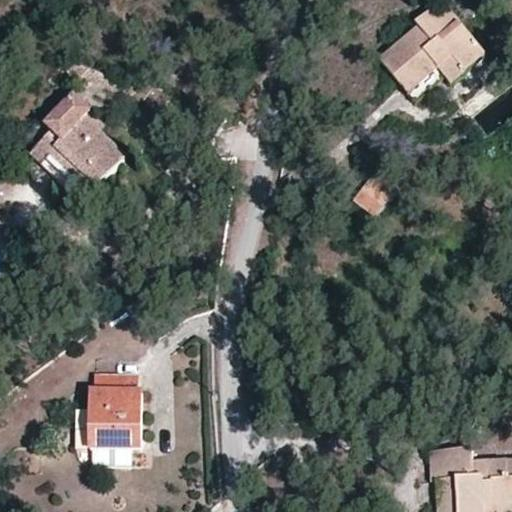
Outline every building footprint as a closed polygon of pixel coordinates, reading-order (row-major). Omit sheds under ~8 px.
[(452,64),(464,79),(487,62),(444,7),(419,27),(422,30),(381,62),(409,98),(452,64)] [(451,89),(464,79),(452,64),(409,98),(416,107),(447,83),(451,89)] [(74,67),(68,74),(77,84),(82,80),(86,71),(74,67)] [(100,87),(103,77),(86,71),(82,80),(100,87)] [(126,159),(98,132),(83,119),(88,113),(73,98),(45,127),(51,133),(30,155),(41,165),(49,156),(69,174),(93,196),(126,159)] [(88,113),(83,119),(98,132),(103,127),(88,113)] [(69,174),(49,156),(41,165),(61,183),(69,174)] [(375,181),(354,208),(376,225),(397,198),(375,181)] [(95,393),(91,393),(91,456),(95,456),(122,456),(143,456),(142,394),(138,394),(138,380),(95,378),(95,393)] [(122,469),(122,456),(95,456),(94,468),(122,469)] [(452,499),(443,499),(443,511),(495,511),(511,511),(511,466),(476,468),(476,456),(433,458),(435,487),(442,487),(451,486),(452,499)] [(442,487),(443,499),(452,499),(451,486),(442,487)]
